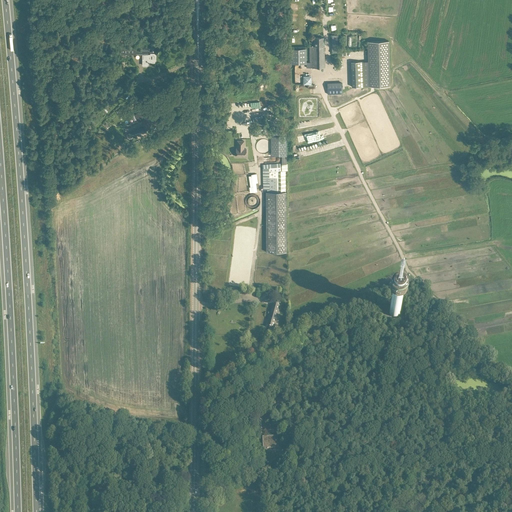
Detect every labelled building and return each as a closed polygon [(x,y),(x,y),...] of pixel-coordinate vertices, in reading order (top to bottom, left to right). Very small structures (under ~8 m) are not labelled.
[(310,46),(310,62),(306,62),(306,63),(306,67),(310,67),(325,68),(324,46),(323,46),(323,37),(314,38),(314,45),(313,45),(313,46),(310,46)] [(389,41),(367,41),(368,61),(369,86),(390,86),(389,41)] [(148,48),(136,48),(121,48),(121,53),(144,53),(144,60),(143,60),(143,65),(148,65),(148,62),(154,62),(154,54),(148,54),(148,48)] [(306,49),(291,49),(291,64),(306,63),(306,62),(306,49)] [(311,74),(302,74),(302,84),(311,84),(311,74)] [(343,83),(327,83),(327,94),(343,93),(343,83)] [(115,94),(108,100),(111,103),(125,92),(121,87),(114,93),(115,94)] [(143,114),(141,111),(134,115),(136,119),(138,118),(139,119),(144,117),(144,115),(143,114)] [(286,136),(271,136),(271,156),(282,156),(286,156),(286,136)] [(236,148),(236,156),(246,156),(246,149),(244,148),(244,141),(237,140),(237,148),(236,148)] [(265,164),(263,164),(263,189),(267,189),(267,192),(285,192),(285,171),(287,171),(287,164),(286,164),(286,156),(282,156),(282,163),(265,164)] [(258,182),(256,173),(251,174),(251,175),(249,176),(250,187),(249,187),(250,192),(257,191),(256,183),(258,182)] [(267,192),(266,192),(266,252),(286,251),(286,240),(286,236),(286,192),(285,192),(267,192)] [(279,308),(281,304),(274,302),(270,316),(269,316),(266,327),(269,328),(270,328),(274,329),(275,324),(274,324),(275,320),(274,320),(278,307),(279,308)] [(389,311),(389,313),(390,314),(390,315),(391,316),(392,317),(394,318),(395,318),(397,317),(398,316),(399,315),(400,314),(400,313),(400,311),(399,309),(397,308),(396,307),(395,307),(393,307),(392,308),(391,309),(390,310),(389,311)] [(260,417),(261,431),(267,431),(277,430),(277,424),(271,425),(266,425),(266,427),(265,427),(264,416),(260,417)] [(278,445),(277,436),(264,437),(264,442),(263,442),(263,447),(267,447),(267,449),(273,448),(278,448),(278,445)]
